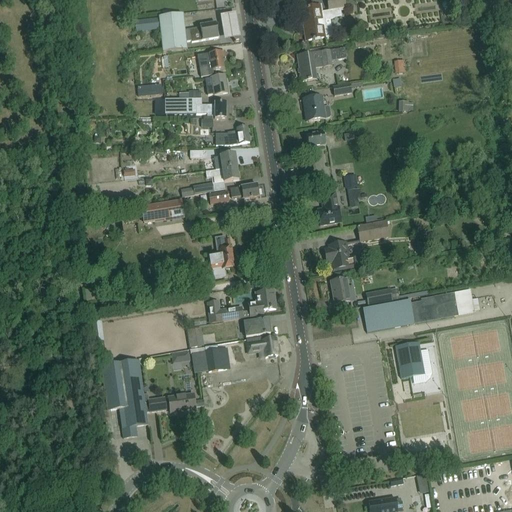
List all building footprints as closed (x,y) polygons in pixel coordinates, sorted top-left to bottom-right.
[(346,12),(343,0),(326,0),(328,12),(322,13),(321,7),(301,10),(301,11),(297,12),(299,26),(305,25),(306,32),(304,33),(306,42),(334,37),(333,31),(333,30),(332,29),(332,28),(331,21),(332,21),(333,20),(335,19),(336,18),(336,17),(337,16),(337,15),(338,13),(346,12)] [(441,3),(440,5),(440,7),(441,9),(443,11),(445,11),(447,11),(449,11),(451,9),(451,7),(451,5),(451,3),(449,1),(447,0),(445,0),(443,1),(441,3)] [(224,37),(240,35),(236,11),(220,13),(224,37)] [(182,16),(172,17),(158,20),(135,23),(136,34),(159,31),(162,53),(187,51),(186,43),(191,42),(191,43),(218,39),(215,24),(200,27),(200,29),(184,31),(182,16)] [(307,55),(297,57),(299,70),(301,70),(301,74),(300,74),(301,83),(307,82),(316,80),(315,72),(314,70),(332,67),(332,64),(331,62),(347,59),(345,49),(312,55),(307,55)] [(204,55),(197,57),(201,78),(214,76),(213,71),(223,70),(220,53),(210,54),(204,55)] [(405,75),(404,62),(397,62),(394,63),(395,76),(399,75),(405,75)] [(224,77),(215,78),(210,79),(214,97),(228,94),(224,77)] [(350,85),(333,88),(335,97),(351,95),(350,85)] [(179,100),(200,100),(200,92),(188,92),(188,95),(179,95),(179,100)] [(312,99),(302,101),(304,110),(306,109),(309,123),(318,121),(326,120),(326,119),(328,118),(329,117),(328,110),(326,109),(325,109),(323,97),(312,99)] [(415,98),(405,98),(406,109),(416,109),(415,98)] [(166,101),(166,116),(207,116),(206,118),(214,118),(214,119),(226,120),(226,105),(214,105),(214,107),(200,107),(200,100),(179,100),(166,101)] [(228,135),(215,135),(215,147),(229,147),(240,145),(250,144),(247,128),(237,129),(236,130),(237,133),(227,134),(228,135)] [(323,134),(316,135),(306,137),(308,150),(326,146),(323,134)] [(220,158),(214,159),(216,172),(222,171),(237,168),(235,155),(225,157),(220,158)] [(209,173),(205,174),(206,180),(210,179),(223,177),(224,183),(229,183),(239,181),(237,168),(222,171),(216,172),(209,173)] [(213,193),(212,185),(180,191),(182,199),(213,193)] [(256,186),(246,187),(230,190),(231,198),(245,195),(246,200),(258,198),(256,186)] [(359,189),(347,191),(349,205),(359,203),(358,199),(361,198),(359,189)] [(210,206),(229,203),(227,193),(208,196),(210,206)] [(337,209),(335,195),(321,197),(323,207),(324,207),(325,211),(317,212),(320,227),(340,224),(338,209),(337,209)] [(143,225),(153,224),(184,219),(181,202),(140,208),(143,225)] [(483,207),(479,216),(488,221),(492,212),(483,207)] [(389,239),(386,223),(357,228),(360,244),(389,239)] [(215,240),(217,249),(217,254),(208,255),(210,269),(202,270),(204,281),(225,278),(224,270),(233,268),(229,240),(225,240),(224,238),(215,240)] [(329,247),(330,250),(324,251),(327,264),(332,263),(333,272),(356,268),(354,259),(348,260),(345,245),(329,247)] [(86,283),(95,282),(93,266),(84,267),(86,283)] [(347,280),(340,281),(330,283),(334,306),(351,303),(347,280)] [(239,290),(238,300),(252,300),(252,290),(239,290)] [(399,302),(399,300),(397,290),(390,291),(365,295),(368,307),(399,302)] [(274,292),(255,295),(256,304),(248,305),(250,318),(263,317),(262,312),(276,311),(274,292)] [(452,295),(456,318),(474,314),(470,292),(452,295)] [(413,326),(456,318),(452,295),(421,301),(421,303),(409,305),(413,326)] [(367,334),(413,326),(409,305),(405,306),(405,302),(363,308),(367,334)] [(243,319),(241,309),(219,312),(218,303),(208,305),(211,324),(243,319)] [(268,320),(243,323),(246,339),(270,335),(268,320)] [(103,342),(103,333),(102,323),(91,325),(93,343),(103,342)] [(201,329),(187,331),(189,349),(204,347),(201,329)] [(263,338),(247,340),(247,345),(248,354),(264,352),(265,359),(277,357),(275,341),(263,343),(263,338)] [(419,345),(395,349),(401,380),(425,375),(419,345)] [(205,353),(192,355),(194,375),(207,373),(208,373),(221,371),(220,364),(226,363),(224,351),(218,352),(217,347),(205,348),(205,353)] [(138,364),(101,369),(108,413),(119,412),(123,440),(137,438),(136,428),(147,426),(146,416),(138,364)] [(195,411),(194,402),(193,396),(168,399),(170,415),(178,414),(178,412),(183,412),(183,413),(195,411)] [(166,412),(164,402),(164,400),(148,402),(150,414),(166,412)] [(442,448),(450,447),(447,412),(439,412),(442,448)] [(445,449),(427,453),(428,461),(446,457),(445,449)] [(511,511),(511,497),(466,503),(466,511),(511,511)] [(401,499),(395,500),(368,504),(369,511),(402,511),(402,509),(402,502),(401,502),(401,499)]
